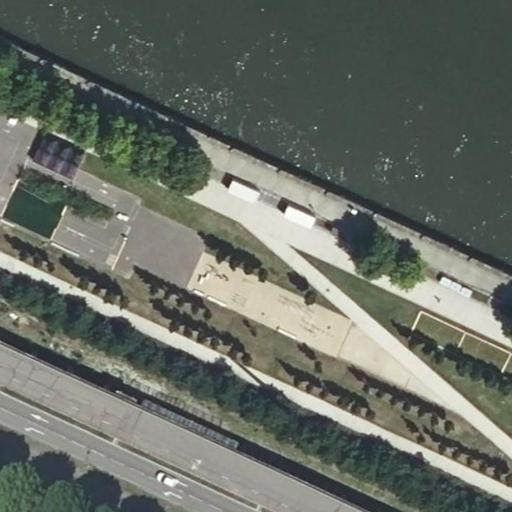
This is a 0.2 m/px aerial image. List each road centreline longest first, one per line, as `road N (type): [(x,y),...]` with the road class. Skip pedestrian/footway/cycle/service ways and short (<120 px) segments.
road 1 (secondary): [(234,511),(0,403)]
road 2 (secondary): [(0,453),(126,511)]
